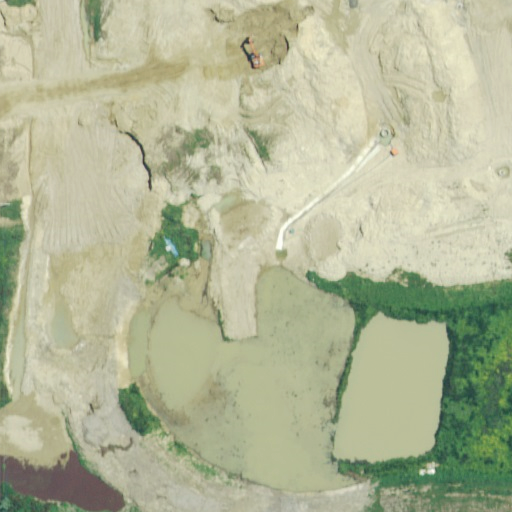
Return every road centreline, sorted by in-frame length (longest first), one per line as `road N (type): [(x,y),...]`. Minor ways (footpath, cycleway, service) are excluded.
road 1 (residential): [(386,6),(176,59)]
road 2 (residential): [(176,59),(0,85)]
